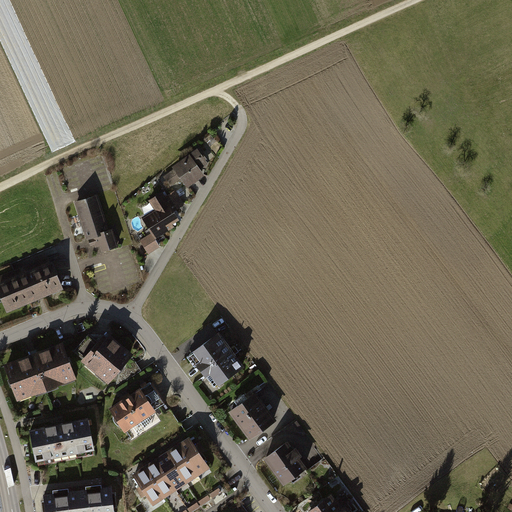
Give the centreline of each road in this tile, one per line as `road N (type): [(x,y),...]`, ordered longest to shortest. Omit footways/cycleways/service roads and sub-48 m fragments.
road 1 (track): [(0,188),(412,0)]
road 2 (residential): [(130,316),(242,127),(235,101),(215,88)]
road 3 (residential): [(279,511),(130,316)]
road 4 (residential): [(130,316),(84,305),(0,339)]
road 5 (unknown): [(84,305),(53,188)]
